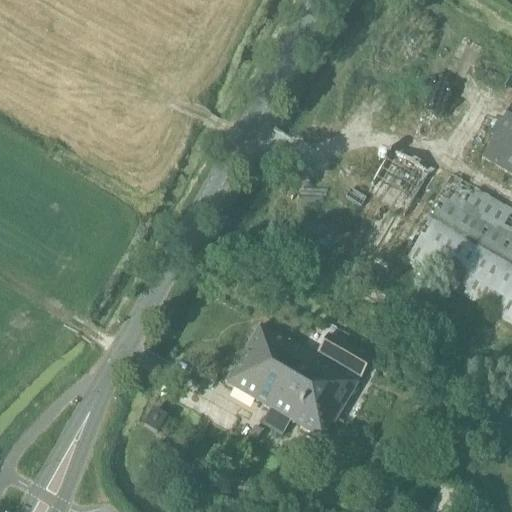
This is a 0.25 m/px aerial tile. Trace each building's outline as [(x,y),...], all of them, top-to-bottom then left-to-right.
[(511,79),(506,89),(511,92),(511,111),(483,160),(511,177),(511,79)] [(511,212),(452,178),(402,262),(511,326),(511,212)] [(260,329),(226,387),(271,413),(262,427),(283,439),(291,425),(322,443),(333,425),(334,426),(335,427),(358,387),(260,329)] [(330,338),(319,357),(361,381),(372,363),(330,338)] [(157,435),(167,420),(154,412),(145,428),(157,435)] [(478,420),(466,440),(484,450),(495,430),(478,420)]
